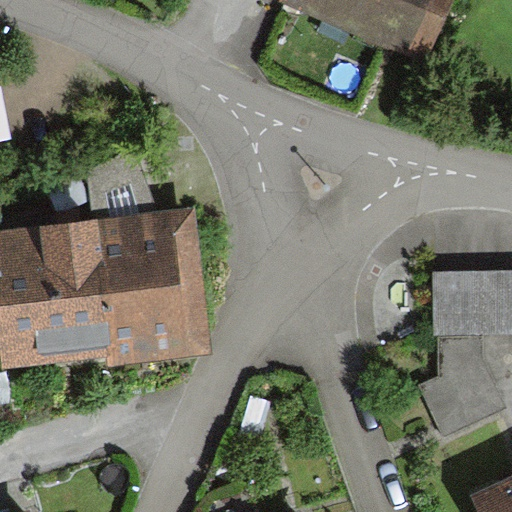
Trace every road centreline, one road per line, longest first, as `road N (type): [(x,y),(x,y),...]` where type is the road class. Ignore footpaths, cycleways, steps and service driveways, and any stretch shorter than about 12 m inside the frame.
road 1 (residential): [(264,298),(320,335),(382,511)]
road 2 (residential): [(0,441),(92,414),(236,351)]
road 3 (residential): [(0,1),(144,51),(188,75)]
road 4 (residential): [(245,115),(420,165)]
road 5 (residential): [(159,511),(236,351)]
road 6 (residential): [(420,165),(369,209),(270,255)]
road 7 (residential): [(245,115),(270,255)]
